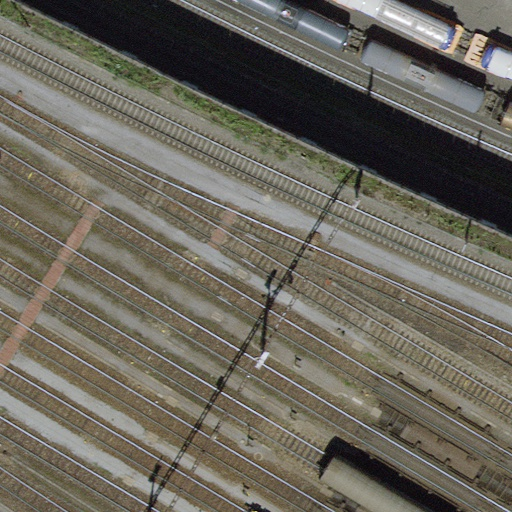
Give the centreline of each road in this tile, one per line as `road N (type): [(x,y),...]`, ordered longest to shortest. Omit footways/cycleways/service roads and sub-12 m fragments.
road 1 (motorway): [(511,315),(0,59)]
road 2 (motorway): [(0,222),(511,464)]
